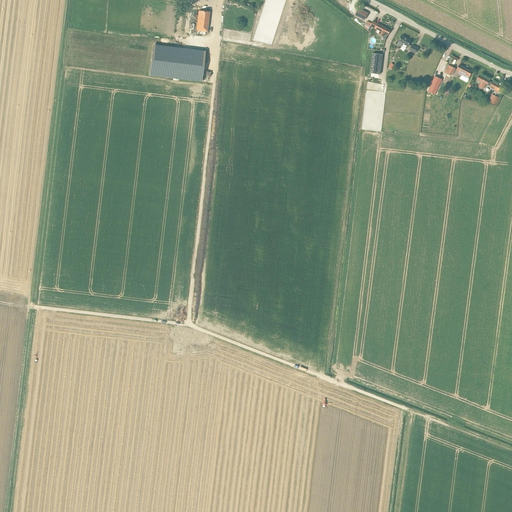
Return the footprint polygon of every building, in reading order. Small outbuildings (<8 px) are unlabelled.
[(359,8),(355,16),(364,20),(368,13),(359,8)] [(196,31),(202,31),(207,32),(210,12),(199,11),(196,31)] [(385,41),(388,35),(391,30),(373,21),(370,26),(380,31),(379,34),(383,36),(382,38),(383,40),(385,41)] [(402,36),(399,40),(397,44),(402,47),(404,44),(408,46),(411,41),(402,36)] [(182,49),(174,49),(154,46),(150,75),(196,80),(201,81),(205,52),(200,51),(182,49)] [(370,73),(380,74),(383,54),(372,53),(370,73)] [(453,63),(451,66),(457,69),(458,70),(457,72),(459,73),(469,78),(470,77),(470,76),(472,72),(461,66),(460,66),(454,63),(453,63)] [(455,69),(451,66),(448,65),(444,72),(452,76),(455,69)] [(489,81),(479,75),(477,80),(481,82),(479,87),(484,89),(486,85),(487,85),(488,85),(490,86),(495,89),(494,90),(498,92),(500,87),(492,82),(492,83),(489,81)] [(442,80),(435,76),(428,91),(435,94),(442,80)]
